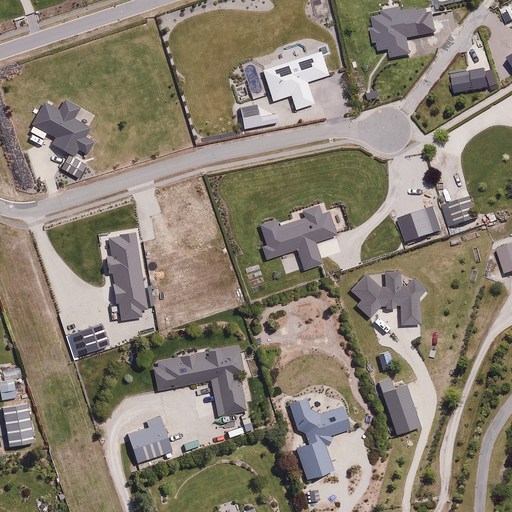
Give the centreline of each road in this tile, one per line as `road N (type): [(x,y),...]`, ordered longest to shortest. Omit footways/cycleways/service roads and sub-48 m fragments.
road 1 (residential): [(385,131),(318,133),(196,158),(40,209),(0,206)]
road 2 (residential): [(0,51),(155,0)]
